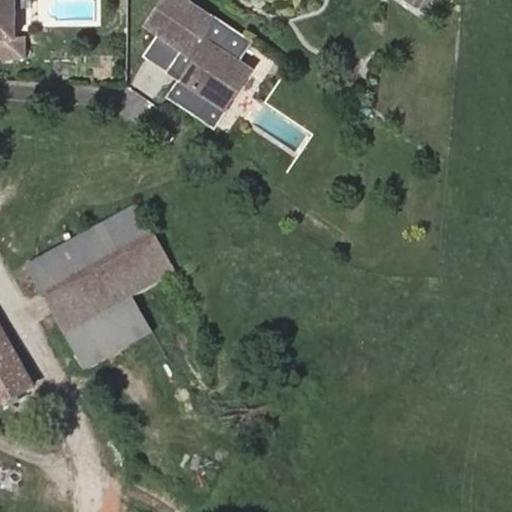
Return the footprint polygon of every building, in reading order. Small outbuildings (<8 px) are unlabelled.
[(14,0),(0,0),(0,59),(23,61),(24,38),(15,38),(14,0)] [(250,48),(183,0),(169,0),(149,27),(164,38),(150,57),(175,74),(179,69),(190,78),(187,82),(175,97),(202,116),(214,100),(229,112),(256,75),(240,64),(250,48)] [(179,69),(175,74),(187,82),(190,78),(179,69)] [(229,112),(214,100),(202,116),(218,127),(229,112)] [(133,297),(176,273),(137,206),(28,268),(66,335),(133,297)] [(88,373),(155,335),(133,297),(66,335),(88,373)] [(0,405),(33,388),(0,330),(0,405)]
